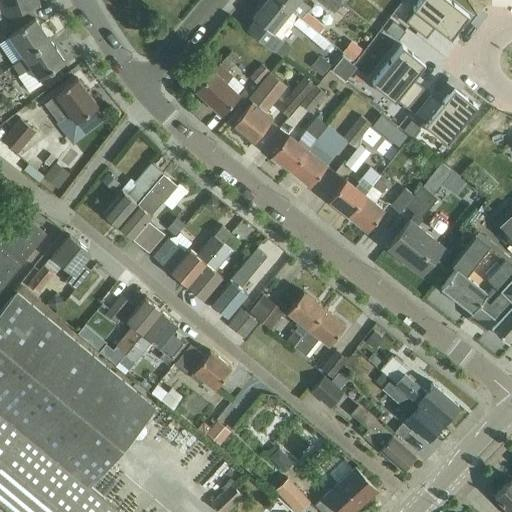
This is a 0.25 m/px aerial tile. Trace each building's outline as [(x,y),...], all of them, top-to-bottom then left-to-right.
[(16,14),(32,8),(41,6),(38,0),(0,0),(0,9),(3,18),(7,17),(16,14)] [(317,31),(279,0),(265,0),(253,16),(255,18),(246,28),(273,50),(282,39),(277,35),(282,35),(292,22),(306,33),(323,47),(328,40),(317,31)] [(279,0),(317,31),(323,25),(316,19),(306,11),(310,6),(301,0),(279,0)] [(341,1),(339,0),(318,0),(333,11),(341,1)] [(407,18),(405,21),(414,28),(426,37),(431,30),(435,26),(442,31),(443,31),(445,33),(446,33),(447,33),(448,31),(451,28),(455,31),(457,29),(459,26),(468,14),(449,0),(418,0),(412,8),(414,9),(407,18)] [(9,37),(0,42),(0,43),(14,65),(24,58),(51,39),(36,18),(34,19),(21,28),(12,35),(9,37)] [(373,18),(369,23),(377,29),(381,25),(373,18)] [(393,20),(385,29),(398,39),(405,30),(393,20)] [(24,58),(14,65),(29,87),(31,91),(44,83),(41,79),(66,61),(51,39),(24,58)] [(344,51),(354,59),(362,49),(352,41),(344,51)] [(387,63),(372,82),(385,93),(394,100),(396,99),(403,105),(407,108),(418,94),(424,87),(418,82),(413,78),(418,71),(418,70),(420,67),(419,66),(415,62),(418,58),(413,54),(407,49),(402,45),(387,63)] [(219,64),(195,89),(220,113),(238,94),(236,92),(242,86),(232,76),(227,71),(238,59),(230,52),(219,64)] [(320,56),(311,66),(322,75),(330,64),(320,56)] [(342,56),(332,69),(345,80),(356,67),(342,56)] [(260,63),(247,76),(256,84),(268,71),(260,63)] [(252,100),(233,123),(254,140),(269,122),(274,115),(266,108),(264,106),(270,98),(273,100),(284,86),(269,74),(249,98),(252,100)] [(286,116),(313,85),(303,76),(276,107),(286,116)] [(59,123),(70,114),(76,122),(98,105),(77,78),(44,103),(59,123)] [(314,85),(298,104),(308,112),(324,94),(314,85)] [(420,106),(413,113),(420,118),(425,123),(424,124),(432,130),(447,143),(466,119),(477,105),(466,96),(465,96),(464,95),(460,92),(459,94),(456,97),(453,94),(451,92),(450,93),(448,95),(446,96),(442,102),(430,92),(420,106)] [(341,137),(353,147),(371,124),(359,114),(341,137)] [(380,114),(372,124),(398,145),(406,135),(380,114)] [(273,155),(271,158),(282,167),(284,164),(290,169),(307,149),(309,146),(325,126),(315,117),(304,130),(305,131),(300,138),(297,142),(288,134),(272,154),(273,155)] [(17,151),(35,131),(20,118),(2,139),(17,151)] [(411,119),(403,129),(413,137),(420,127),(411,119)] [(307,149),(290,169),(310,185),(326,164),(316,157),(335,133),(325,126),(309,146),(307,149)] [(360,145),(345,164),(355,172),(370,153),(360,145)] [(374,161),(385,167),(392,156),(380,150),(374,161)] [(58,158),(44,176),(58,187),(73,169),(58,158)] [(410,198),(404,205),(420,218),(437,198),(431,194),(441,182),(456,195),(465,183),(440,162),(421,185),(410,198)] [(122,190),(103,213),(117,226),(162,172),(151,163),(134,183),(130,188),(125,184),(121,189),(122,190)] [(348,214),(379,175),(368,167),(360,177),(353,186),(346,180),(329,200),(348,214)] [(176,184),(162,172),(117,226),(132,238),(148,251),(163,233),(148,220),(151,215),(151,214),(176,184)] [(113,190),(119,183),(109,174),(103,181),(113,190)] [(379,175),(348,214),(367,230),(383,209),(373,202),(380,193),(388,183),(379,175)] [(402,191),(390,205),(399,212),(404,205),(410,198),(402,191)] [(211,195),(204,203),(210,209),(213,209),(219,202),(211,195)] [(511,208),(495,223),(511,242),(511,208)] [(18,211),(0,233),(0,251),(18,265),(45,232),(18,211)] [(167,228),(175,234),(184,223),(176,217),(167,228)] [(421,272),(442,246),(409,220),(388,246),(421,272)] [(167,237),(152,255),(170,271),(187,284),(230,233),(231,232),(221,224),(196,254),(189,248),(186,252),(183,250),(167,237)] [(239,241),(230,233),(187,284),(203,298),(222,276),(215,270),(239,241)] [(69,234),(51,256),(60,263),(70,272),(64,280),(74,289),(90,270),(80,262),(89,251),(69,234)] [(455,268),(440,287),(472,312),(465,319),(482,332),(489,324),(508,341),(511,336),(511,266),(505,261),(490,248),(474,235),(450,265),(455,268)] [(248,258),(211,302),(212,302),(212,306),(217,310),(221,310),(227,315),(247,292),(240,287),(257,266),(266,255),(257,247),(248,258)] [(0,287),(18,265),(0,251),(0,287)] [(31,279),(27,284),(36,291),(40,286),(54,270),(45,263),(31,279)] [(293,346),(324,307),(303,290),(287,311),(297,319),(294,323),(298,326),(286,340),(293,346)] [(0,504),(9,511),(122,511),(90,485),(154,407),(16,292),(0,310),(0,504)] [(248,310),(271,330),(284,316),(273,306),(276,303),(263,293),(248,310)] [(55,295),(49,302),(57,309),(63,302),(55,295)] [(120,295),(104,315),(114,323),(130,303),(120,295)] [(106,343),(99,351),(116,365),(119,361),(161,310),(144,297),(126,319),(133,325),(113,349),(106,343)] [(324,307),(293,346),(304,355),(319,337),(328,345),(345,324),(324,307)] [(243,337),(256,322),(240,308),(227,323),(243,337)] [(161,310),(119,361),(128,368),(151,340),(158,346),(164,351),(159,357),(167,364),(186,340),(172,329),(177,323),(161,310)] [(372,347),(380,337),(373,331),(365,341),(372,347)] [(214,387),(231,367),(210,349),(204,356),(190,344),(175,362),(200,383),(204,379),(214,387)] [(331,376),(346,358),(335,349),(320,368),(331,376)] [(373,353),(368,359),(377,366),(381,360),(373,353)] [(380,369),(379,370),(382,372),(390,379),(442,423),(458,405),(433,383),(426,391),(405,372),(408,368),(392,354),(380,369)] [(338,371),(329,381),(338,389),(347,379),(338,371)] [(382,372),(375,381),(383,387),(390,379),(382,372)] [(323,375),(311,390),(330,407),(342,392),(338,389),(329,381),(323,375)] [(383,387),(382,388),(390,396),(397,401),(409,411),(403,418),(405,420),(428,440),(442,423),(390,379),(383,387)] [(158,386),(152,393),(173,411),(175,409),(183,398),(172,388),(167,394),(158,386)] [(401,469),(415,454),(358,404),(350,413),(367,429),(362,435),(401,469)] [(216,421),(206,433),(219,444),(229,431),(216,421)] [(401,423),(394,432),(402,440),(410,431),(401,423)] [(279,448),(270,456),(284,471),(292,463),(279,448)] [(339,483),(316,504),(323,511),(349,511),(374,490),(355,469),(353,470),(343,459),(329,472),(339,483)] [(296,511),(298,511),(310,501),(287,477),(275,489),(296,511)] [(511,511),(511,479),(494,496),(509,511),(511,511)] [(220,511),(225,511),(242,496),(231,484),(212,503),(220,511)]
